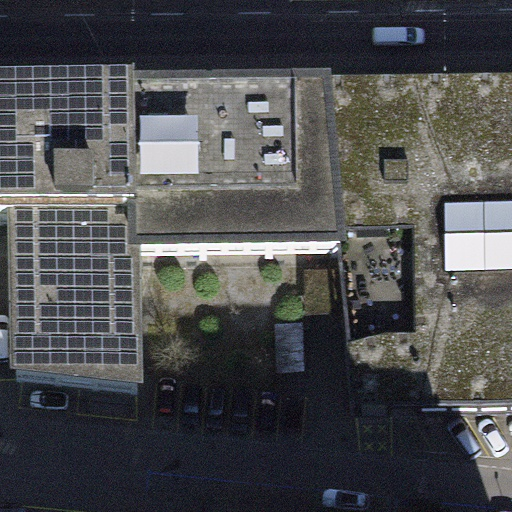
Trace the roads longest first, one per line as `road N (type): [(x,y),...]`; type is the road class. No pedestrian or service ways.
road 1 (residential): [(0,446),(511,499)]
road 2 (primary): [(0,22),(511,15)]
